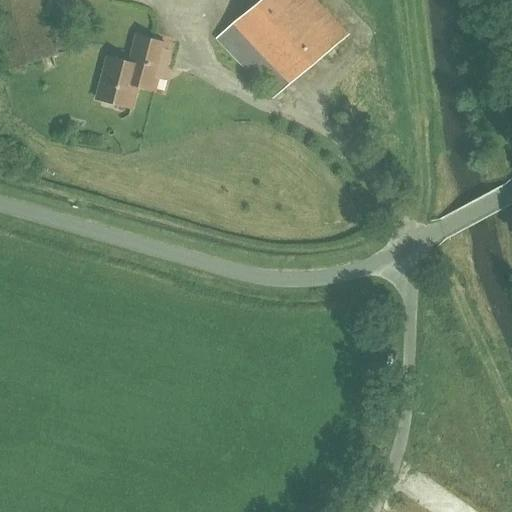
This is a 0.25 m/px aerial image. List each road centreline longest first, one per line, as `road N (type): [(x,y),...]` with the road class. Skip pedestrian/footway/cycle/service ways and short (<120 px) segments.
road 1 (unclassified): [(408,250),(349,273),(258,277),(0,205)]
road 2 (residential): [(369,511),(401,433),(412,318),(408,250)]
